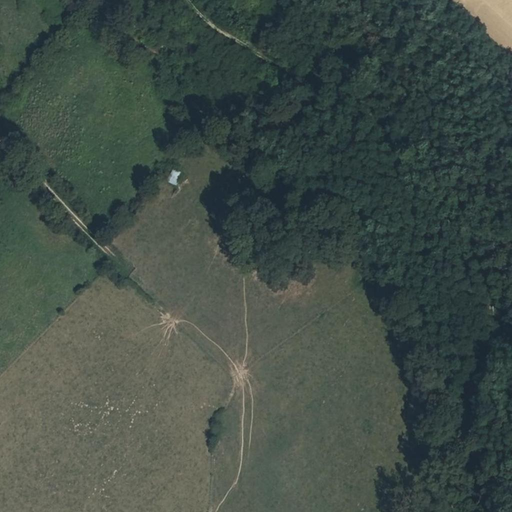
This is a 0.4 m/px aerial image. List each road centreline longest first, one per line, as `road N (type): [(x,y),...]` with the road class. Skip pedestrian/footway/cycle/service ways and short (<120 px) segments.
road 1 (track): [(511,480),(466,453),(496,330),(469,231),(382,128),(199,23),(185,0)]
road 2 (track): [(0,137),(122,268)]
